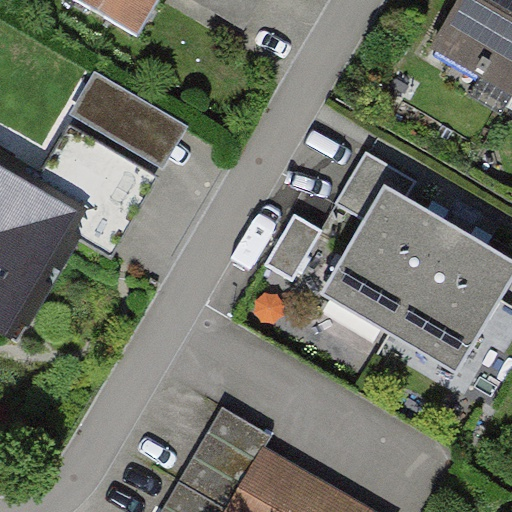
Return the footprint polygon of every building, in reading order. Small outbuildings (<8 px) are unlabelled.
[(175,0),(70,0),(152,44),(175,0)] [(206,0),(250,26),(265,0),(206,0)] [(511,0),(474,0),(439,61),(511,103),(511,0)] [(101,82),(78,122),(161,172),(185,131),(101,82)] [(68,233),(112,259),(157,184),(71,133),(33,197),(0,177),(0,335),(5,338),(68,233)] [(471,232),(394,189),(326,310),(403,353),(471,232)] [(279,262),(329,282),(352,225),(302,205),(279,262)] [(511,339),(511,254),(471,232),(403,353),(480,396),(511,339)] [(368,511),(276,456),(241,511),(368,511)]
